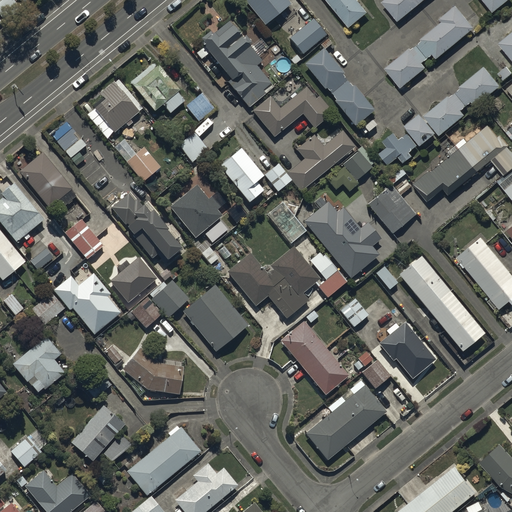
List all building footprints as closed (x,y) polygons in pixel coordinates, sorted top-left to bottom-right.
[(0,18),(4,23),(20,10),(11,0),(2,0),(0,2),(0,18)] [(240,0),(264,29),(290,8),(283,0),(240,0)] [(323,0),(349,32),(368,16),(355,0),(323,0)] [(398,24),(427,0),(388,0),(382,5),(398,24)] [(511,0),(480,0),(493,16),(511,0)] [(438,22),(441,25),(420,42),(422,44),(411,53),(409,51),(384,72),(401,92),(427,71),(423,66),(433,58),(437,62),(474,31),(455,8),(438,22)] [(326,38),(313,22),(289,41),(302,57),(326,38)] [(248,110),(265,96),(263,93),(271,86),(256,68),(261,64),(249,49),(251,46),(245,38),(242,40),(229,24),(213,37),(210,34),(198,44),(229,82),(227,84),(248,110)] [(511,64),(511,34),(497,46),(511,64)] [(355,130),(374,113),(353,88),(353,89),(343,78),(345,77),(323,51),(303,67),(325,92),(326,91),(336,103),(333,105),(355,130)] [(134,87),(131,90),(154,115),(162,108),(169,116),(184,103),(177,95),(179,94),(153,64),(130,83),(134,87)] [(447,97),(422,121),(440,140),(465,118),(461,114),(471,105),(475,109),(500,88),(483,69),(459,91),(459,92),(450,100),(447,97)] [(116,132),(140,111),(115,82),(101,95),(105,99),(95,109),(116,132)] [(333,116),(319,99),(315,102),(305,89),(279,110),(270,99),(252,113),(273,140),(302,118),(313,132),(333,116)] [(197,124),(214,110),(201,96),(185,109),(197,124)] [(436,136),(422,121),(419,117),(404,131),(408,135),(399,142),(394,136),(382,146),(386,150),(378,157),(389,170),(398,162),(404,168),(414,159),(410,155),(418,148),(420,150),(436,136)] [(430,172),(412,186),(427,205),(443,192),(449,199),(491,165),(502,179),(496,183),(511,202),(511,155),(509,151),(510,150),(499,137),(497,138),(490,129),(432,175),(430,172)] [(298,149),(306,159),(287,174),(293,181),(302,192),(358,147),(344,130),(326,145),(317,134),(298,149)] [(207,151),(193,134),(177,148),(190,165),(207,151)] [(41,148),(17,167),(46,203),(70,184),(41,148)] [(256,186),(264,180),(240,150),(217,169),(248,207),(264,195),(256,186)] [(142,185),(159,170),(142,151),(125,166),(142,185)] [(344,195),(371,171),(357,155),(342,168),(344,170),(332,181),(344,195)] [(291,182),(277,166),(263,178),(277,194),(291,182)] [(0,191),(0,193),(3,196),(0,198),(0,223),(15,242),(42,220),(12,182),(0,191)] [(392,186),(366,207),(390,236),(416,216),(392,186)] [(196,187),(168,210),(194,241),(191,243),(197,251),(201,248),(195,241),(215,225),(216,227),(223,222),(216,214),(221,211),(211,199),(207,201),(196,187)] [(165,266),(180,254),(166,237),(167,236),(151,216),(149,218),(136,202),(134,204),(128,196),(110,210),(125,228),(126,227),(129,230),(127,231),(152,262),(158,257),(165,266)] [(328,205),(304,224),(349,282),(379,259),(371,249),(381,242),(367,225),(360,231),(343,210),(336,215),(328,205)] [(80,216),(64,230),(86,256),(102,242),(80,216)] [(0,229),(0,278),(2,281),(26,262),(0,229)] [(511,277),(480,238),(455,259),(500,313),(510,304),(511,306),(511,277)] [(45,246),(30,258),(37,267),(52,256),(45,246)] [(101,247),(90,257),(96,263),(107,254),(101,247)] [(250,255),(226,275),(255,310),(267,299),(285,321),(308,303),(303,297),(320,283),(293,249),(270,268),(272,271),(267,276),(250,255)] [(320,254),(309,264),(324,282),(317,288),(327,300),(346,285),(320,254)] [(129,303),(157,278),(138,257),(110,282),(129,303)] [(485,335),(424,260),(401,279),(462,354),(485,335)] [(110,290),(92,270),(78,283),(69,273),(52,287),(69,307),(71,305),(95,332),(121,309),(106,293),(110,290)] [(397,285),(384,270),(376,276),(389,292),(397,285)] [(151,294),(149,296),(167,314),(187,295),(170,278),(165,282),(163,279),(149,292),(151,294)] [(182,315),(216,356),(248,329),(214,288),(182,315)] [(50,289),(30,306),(43,322),(63,305),(50,289)] [(11,291),(2,298),(14,313),(22,306),(11,291)] [(161,309),(145,294),(130,310),(145,325),(161,309)] [(368,318),(354,301),(340,313),(353,330),(368,318)] [(348,379),(303,325),(280,345),(325,398),(348,379)] [(436,363),(404,325),(399,330),(396,326),(385,334),(388,338),(378,346),(393,364),(395,362),(412,383),(436,363)] [(60,349),(45,332),(11,361),(38,392),(64,369),(52,356),(60,349)] [(110,343),(103,348),(114,361),(120,356),(110,343)] [(158,360),(139,345),(121,366),(147,386),(178,390),(181,363),(158,360)] [(389,379),(376,364),(361,377),(374,392),(389,379)] [(94,398),(111,385),(100,371),(83,384),(94,398)] [(385,414),(360,384),(327,411),(331,415),(305,437),(326,462),(385,414)] [(125,422),(101,402),(69,439),(92,459),(100,450),(110,458),(129,437),(119,429),(125,422)] [(145,493),(200,447),(180,423),(177,426),(174,422),(166,429),(169,433),(158,442),(156,439),(149,445),(151,447),(125,468),(145,493)] [(23,467),(41,451),(26,435),(8,451),(23,467)] [(511,455),(500,442),(479,461),(501,486),(511,492),(511,455)] [(196,477),(173,496),(185,511),(200,511),(237,483),(222,464),(215,469),(208,459),(192,472),(196,477)] [(453,511),(478,492),(456,465),(398,511),(453,511)] [(43,469),(24,484),(45,509),(40,511),(68,511),(92,493),(73,470),(56,484),(43,469)] [(162,511),(151,497),(132,511),(162,511)] [(265,511),(255,499),(239,511),(265,511)] [(19,511),(11,503),(0,511),(19,511)] [(104,511),(97,503),(86,511),(104,511)] [(485,511),(481,503),(470,509),(471,511),(485,511)]
